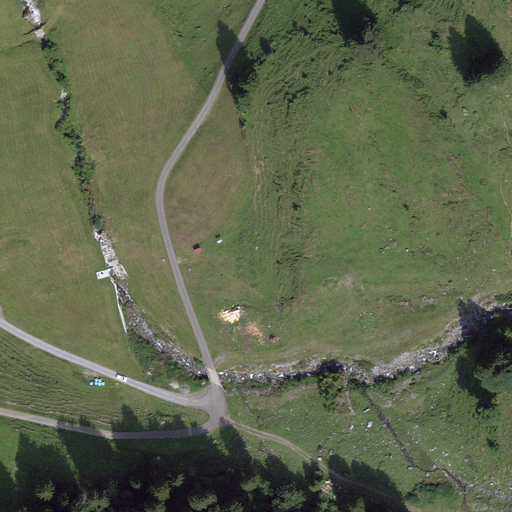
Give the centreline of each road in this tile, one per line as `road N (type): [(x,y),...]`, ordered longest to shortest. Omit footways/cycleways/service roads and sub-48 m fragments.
road 1 (track): [(0,410),(125,434),(185,427),(209,415),(213,385),(162,224),(160,193),(263,0)]
road 2 (track): [(0,324),(61,357),(211,403)]
